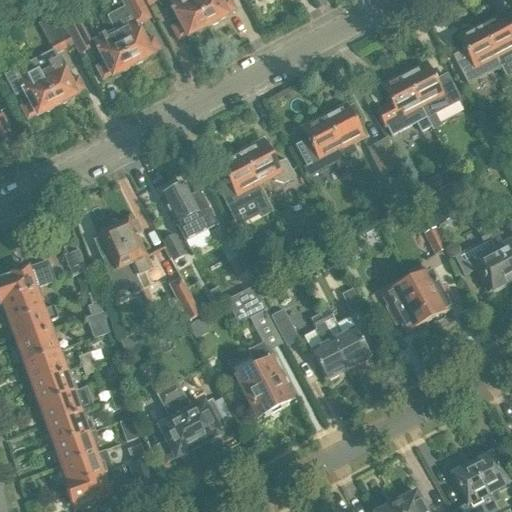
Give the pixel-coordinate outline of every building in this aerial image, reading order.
[(109,24),(114,33),(116,38),(132,68),(152,58),(152,57),(161,52),(154,39),(145,44),(136,27),(151,20),(140,0),(118,0),(123,9),(106,18),(109,24)] [(192,0),(177,0),(169,4),(180,26),(172,30),(178,43),(187,39),(208,29),(192,0)] [(192,0),(208,29),(227,19),(217,0),(192,0)] [(57,16),(39,26),(55,57),(73,47),(57,16)] [(79,56),(91,50),(73,18),(62,24),(79,56)] [(511,36),(502,18),(480,29),(496,61),(501,70),(506,80),(511,76),(511,36)] [(124,75),(129,72),(130,70),(132,68),(116,38),(114,33),(109,24),(89,35),(105,65),(96,70),(103,82),(112,78),(112,79),(121,74),(124,75)] [(458,41),(465,54),(454,60),(468,87),(501,70),(496,61),(480,29),(458,41)] [(48,67),(37,73),(40,78),(56,109),(59,107),(63,108),(68,105),(69,102),(77,98),(76,96),(85,92),(82,86),(78,79),(69,83),(58,62),(53,64),(48,67)] [(33,64),(5,79),(15,98),(24,94),(29,105),(20,109),(24,115),(27,122),(36,118),(37,119),(45,114),(48,116),(54,113),(54,110),(56,109),(40,78),(37,73),(33,64)] [(413,74),(403,79),(420,111),(430,131),(430,130),(432,133),(440,129),(433,116),(459,103),(446,79),(435,85),(434,82),(426,67),(422,69),(419,68),(414,70),(413,74)] [(390,108),(377,115),(384,129),(385,129),(390,139),(416,126),(421,135),(430,131),(420,111),(403,79),(394,83),(391,82),(386,85),(385,88),(381,90),(390,108)] [(511,107),(511,89),(511,87),(502,92),(510,108),(511,107)] [(334,115),(324,120),(340,152),(347,166),(348,165),(345,160),(357,154),(353,146),(362,141),(354,125),(356,124),(360,122),(353,108),(349,110),(347,111),(346,109),(342,110),(339,109),(335,111),(334,115)] [(0,114),(0,139),(11,133),(0,115),(0,114)] [(307,142),(295,148),(309,177),(316,174),(316,172),(333,163),(337,171),(347,166),(340,152),(324,120),(314,125),(311,123),(307,125),(306,129),(302,131),(307,142)] [(401,167),(386,140),(367,150),(381,178),(401,167)] [(264,144),(241,156),(258,188),(259,188),(273,180),(275,184),(284,186),(295,180),(286,163),(276,168),(264,144)] [(227,183),(216,189),(230,215),(253,203),(262,219),(272,214),(258,188),(241,156),(234,159),(230,158),(224,161),(223,165),(219,167),(227,183)] [(443,188),(437,176),(416,187),(422,199),(443,188)] [(171,194),(161,199),(185,243),(216,227),(208,210),(197,215),(183,187),(180,189),(177,188),(172,190),(171,194)] [(456,218),(443,194),(425,203),(438,228),(456,218)] [(493,218),(480,224),(490,242),(491,242),(499,237),(493,227),(497,225),(493,218)] [(355,231),(349,219),(331,228),(338,240),(355,231)] [(129,224),(115,230),(143,292),(150,289),(144,276),(153,271),(138,237),(143,235),(137,222),(130,225),(129,224)] [(482,244),(454,259),(464,278),(476,272),(488,295),(492,293),(495,294),(502,291),(503,287),(511,283),(495,252),(496,252),(491,242),(490,242),(480,224),(474,227),(482,244)] [(499,237),(491,242),(496,252),(495,252),(511,283),(511,282),(511,243),(510,244),(503,231),(501,232),(497,225),(493,227),(499,237)] [(110,257),(101,261),(117,295),(130,289),(134,298),(144,293),(143,292),(115,230),(102,236),(106,247),(110,257)] [(435,230),(424,235),(434,257),(446,251),(435,230)] [(186,257),(175,236),(161,243),(173,264),(186,257)] [(360,256),(352,240),(337,248),(345,264),(360,256)] [(303,241),(291,246),(297,259),(309,254),(303,241)] [(278,274),(296,265),(286,246),(268,255),(278,274)] [(329,248),(320,254),(325,262),(334,256),(329,248)] [(73,279),(86,274),(79,253),(65,258),(73,279)] [(26,272),(0,281),(0,303),(35,291),(36,291),(38,290),(55,284),(48,263),(28,269),(29,271),(26,272)] [(428,273),(407,284),(428,324),(431,322),(432,325),(435,326),(442,322),(443,319),(441,317),(449,312),(444,302),(449,299),(443,289),(438,291),(428,273)] [(94,292),(88,277),(77,282),(83,296),(94,292)] [(186,325),(200,318),(180,280),(168,286),(174,299),(168,303),(173,312),(170,313),(178,328),(186,324),(186,325)] [(256,289),(262,300),(272,295),(267,284),(256,289)] [(407,284),(385,295),(395,314),(391,316),(397,327),(400,324),(406,335),(414,331),(415,334),(418,335),(425,331),(426,328),(425,325),(428,324),(407,284)] [(225,303),(238,326),(266,311),(254,288),(225,303)] [(218,289),(209,294),(215,305),(224,301),(218,289)] [(35,291),(0,303),(0,311),(2,311),(7,326),(43,313),(43,312),(39,303),(42,302),(38,290),(36,291),(35,291)] [(342,296),(351,314),(362,308),(352,290),(342,296)] [(95,293),(87,296),(91,306),(87,308),(91,318),(103,314),(95,293)] [(317,311),(315,312),(331,341),(347,370),(357,365),(358,366),(366,362),(366,360),(369,358),(361,343),(362,343),(363,342),(359,335),(357,336),(353,330),(348,320),(336,327),(326,307),(317,311)] [(43,313),(7,326),(15,346),(54,332),(50,324),(50,323),(57,320),(53,309),(43,312),(43,313)] [(299,342),(283,312),(270,318),(286,349),(299,342)] [(110,335),(103,314),(91,318),(86,320),(93,341),(110,335)] [(314,332),(304,338),(312,352),(309,353),(325,382),(328,381),(328,382),(337,377),(336,376),(347,370),(331,341),(318,317),(311,322),(316,331),(314,332)] [(189,327),(195,338),(197,340),(210,333),(203,320),(189,327)] [(15,346),(22,367),(58,354),(54,344),(58,343),(54,332),(15,346)] [(120,343),(126,355),(139,348),(133,336),(120,343)] [(154,355),(169,348),(163,338),(149,345),(154,355)] [(256,421),(290,402),(260,347),(247,354),(256,370),(235,381),(256,421)] [(58,354),(22,367),(30,387),(69,373),(65,363),(63,364),(62,365),(58,354)] [(82,368),(93,364),(89,355),(78,359),(82,368)] [(93,364),(82,368),(85,377),(96,373),(93,364)] [(69,373),(30,387),(37,407),(73,394),(78,393),(74,382),(72,382),(69,373)] [(175,382),(164,388),(179,415),(197,448),(205,444),(209,445),(215,442),(216,438),(218,437),(216,433),(225,429),(210,402),(202,407),(197,409),(190,413),(188,409),(188,410),(175,382)] [(165,444),(156,449),(165,465),(175,460),(179,461),(185,458),(186,454),(197,448),(179,415),(164,388),(156,391),(170,419),(169,420),(170,423),(164,427),(158,430),(160,435),(165,444)] [(112,403),(123,398),(119,389),(108,393),(112,403)] [(37,407),(45,429),(84,414),(83,413),(94,410),(87,392),(87,390),(82,391),(78,393),(73,394),(37,407)] [(123,398),(112,403),(115,412),(127,408),(123,398)] [(84,414),(45,429),(52,449),(88,436),(94,434),(90,422),(87,423),(84,414)] [(119,424),(126,444),(138,440),(131,420),(119,424)] [(52,449),(59,469),(95,456),(99,455),(95,445),(98,444),(94,434),(88,436),(52,449)] [(156,449),(165,444),(160,435),(151,440),(156,449)] [(127,451),(131,461),(132,461),(135,460),(144,456),(140,446),(127,451)] [(95,456),(59,469),(65,483),(62,484),(64,490),(102,476),(104,475),(106,474),(106,475),(112,473),(105,452),(99,455),(95,456)] [(156,477),(147,455),(144,456),(135,460),(137,463),(132,465),(135,474),(137,474),(141,483),(144,482),(156,477)] [(482,462),(474,467),(497,511),(508,511),(504,504),(511,499),(511,491),(494,456),(493,457),(490,456),(483,459),(482,462)] [(497,511),(474,467),(465,471),(462,471),(456,474),(455,476),(454,477),(469,507),(461,511),(497,511)] [(102,476),(64,490),(72,511),(103,500),(110,497),(110,496),(125,490),(118,470),(112,473),(106,475),(106,474),(104,475),(102,476)] [(402,505),(399,507),(401,511),(426,511),(418,496),(410,500),(407,499),(403,501),(402,505)]
